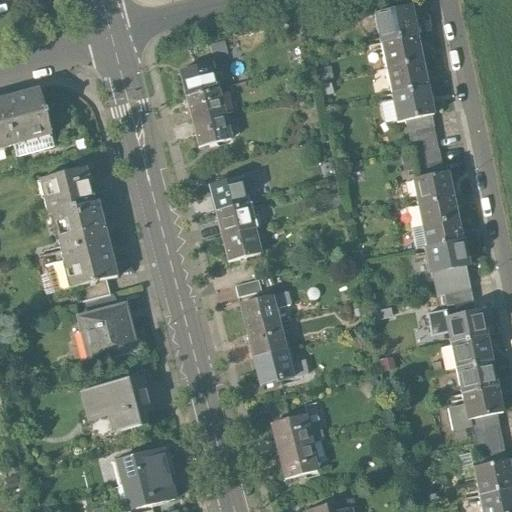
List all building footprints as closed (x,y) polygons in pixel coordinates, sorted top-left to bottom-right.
[(418,0),(383,8),(388,35),(427,27),(420,0),(418,0)] [(388,35),(394,62),(432,54),(427,27),(388,35)] [(394,62),(400,89),(438,81),(432,54),(394,62)] [(187,70),(194,95),(231,85),(224,60),(187,70)] [(400,89),(406,116),(422,112),(444,108),(438,81),(400,89)] [(194,95),(201,120),(238,110),(231,85),(194,95)] [(2,98),(0,98),(0,148),(52,135),(39,88),(2,98)] [(457,170),(444,108),(422,112),(435,174),(457,170)] [(201,120),(208,146),(245,135),(238,110),(201,120)] [(56,209),(61,208),(109,194),(100,160),(46,174),(56,209)] [(422,177),(427,200),(464,192),(459,169),(457,170),(435,174),(422,177)] [(217,183),(224,208),(257,199),(250,174),(217,183)] [(427,200),(432,223),(468,215),(464,192),(427,200)] [(109,194),(61,208),(81,282),(129,270),(109,194)] [(224,208),(231,233),(264,225),(257,199),(224,208)] [(432,223),(436,245),(473,237),(468,215),(432,223)] [(231,233),(238,259),(271,250),(264,225),(231,233)] [(436,245),(441,268),(449,266),(478,260),(473,237),(436,245)] [(478,260),(449,266),(460,315),(488,309),(478,260)] [(246,304),(253,330),(289,321),(282,294),(246,304)] [(139,296),(86,308),(98,359),(150,348),(139,296)] [(460,315),(456,316),(461,341),(497,334),(491,308),(488,309),(460,315)] [(451,330),(449,312),(433,315),(436,333),(451,330)] [(253,330),(260,356),(296,347),(289,321),(253,330)] [(497,334),(461,341),(467,366),(502,359),(497,334)] [(260,356),(267,383),(303,373),(296,347),(260,356)] [(502,359),(467,366),(472,391),(507,384),(502,359)] [(152,373),(92,388),(104,435),(164,420),(152,373)] [(511,405),(507,384),(472,391),(477,417),(487,415),(506,410),(511,409),(511,405)] [(511,458),(511,437),(506,410),(487,415),(497,462),(511,458)] [(278,422),(286,450),(321,439),(313,412),(278,422)] [(286,450),(294,477),(330,467),(321,439),(286,450)] [(128,459),(135,483),(180,472),(174,447),(128,459)] [(511,458),(497,462),(483,465),(488,491),(511,486),(511,458)] [(135,483),(141,508),(186,496),(180,472),(135,483)] [(511,511),(511,486),(488,491),(492,511),(511,511)] [(310,507),(311,511),(359,511),(355,495),(310,507)]
